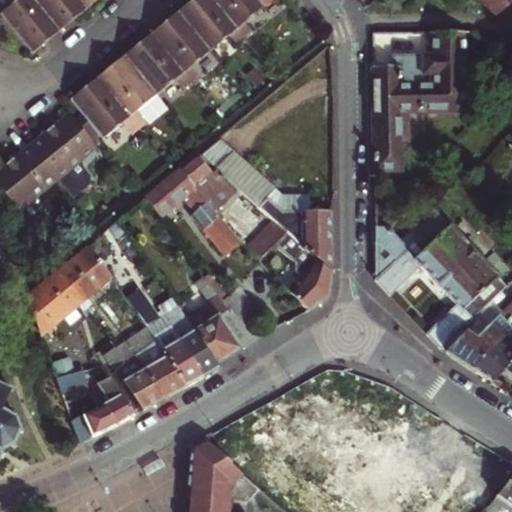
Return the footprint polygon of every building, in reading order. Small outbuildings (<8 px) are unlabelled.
[(59,33),(32,0),(17,0),(0,13),(0,16),(32,55),(59,33)] [(86,11),(77,0),(32,0),(59,33),(86,11)] [(98,0),(77,0),(86,11),(98,0)] [(242,37),(211,0),(192,0),(177,12),(209,51),(228,36),(234,44),(242,37)] [(211,0),(242,37),(250,31),(244,23),(272,0),(211,0)] [(511,0),(481,0),(496,17),(511,2),(511,0)] [(209,51),(177,12),(151,34),(188,81),(196,74),(190,67),(209,51)] [(462,88),(461,33),(426,33),(426,56),(391,56),(391,67),(371,67),(372,172),(395,172),(395,170),(397,170),(397,140),(403,140),(403,111),(462,111),(462,107),(464,107),(464,88),(462,88)] [(188,81),(151,34),(124,56),(155,95),(174,79),(181,87),(188,81)] [(155,95),(124,56),(97,78),(140,130),(166,108),(155,95)] [(264,80),(256,71),(247,78),(256,88),(264,80)] [(200,80),(196,74),(188,81),(193,86),(200,80)] [(140,130),(97,78),(70,101),(82,116),(98,136),(102,140),(122,124),(133,138),(141,131),(140,130)] [(98,136),(82,116),(74,122),(68,114),(29,146),(58,181),(72,198),(88,185),(90,177),(79,163),(96,149),(90,142),(98,136)] [(324,115),(311,116),(311,126),(324,126),(324,115)] [(197,156),(213,170),(232,152),(217,139),(197,156)] [(58,181),(29,146),(0,169),(0,189),(19,213),(58,181)] [(275,189),(232,152),(213,170),(237,191),(257,209),(265,200),(282,214),(300,214),(299,211),(309,212),(309,196),(282,195),(275,189)] [(210,172),(197,156),(179,169),(215,213),(237,191),(213,170),(210,172)] [(215,213),(179,169),(145,199),(160,218),(181,199),(206,227),(202,230),(224,257),(241,243),(215,213)] [(285,233),(330,273),(330,212),(309,212),(299,211),(300,214),(282,214),(265,200),(257,209),(271,221),(285,233)] [(387,203),(372,203),(373,219),(388,219),(387,203)] [(425,335),(438,349),(460,330),(466,324),(487,304),(505,287),(433,210),(400,242),(387,228),(373,228),(374,281),(388,296),(419,267),(455,306),(425,335)] [(273,246),(285,233),(271,221),(245,248),(250,253),(262,258),(273,246)] [(330,273),(285,233),(273,246),(294,264),(294,272),(302,278),(290,295),(307,312),(327,298),(330,273)] [(86,298),(110,278),(88,246),(57,271),(86,308),(91,304),(86,298)] [(86,308),(57,271),(26,297),(41,336),(77,305),(82,312),(86,308)] [(227,297),(208,275),(204,279),(223,301),(227,297)] [(223,301),(204,279),(203,277),(195,283),(209,303),(208,303),(209,305),(186,319),(216,365),(260,337),(251,324),(249,321),(243,325),(223,301)] [(237,287),(233,282),(223,291),(228,296),(237,287)] [(260,317),(237,287),(228,296),(227,297),(223,301),(243,325),(249,321),(251,324),(260,317)] [(202,378),(162,313),(158,315),(142,291),(127,301),(144,327),(154,341),(184,388),(202,378)] [(216,365),(186,319),(173,301),(160,309),(162,313),(202,378),(219,369),(216,365)] [(464,332),(444,353),(468,369),(511,325),(511,302),(499,315),(478,335),(475,339),(464,332)] [(499,315),(487,304),(466,324),(478,335),(499,315)] [(511,325),(468,369),(491,384),(503,372),(511,362),(511,325)] [(114,349),(123,363),(134,356),(154,341),(144,327),(114,349)] [(464,332),(460,330),(438,349),(444,353),(464,332)] [(184,388),(154,341),(134,356),(162,400),(184,388)] [(113,348),(102,355),(113,371),(123,363),(114,349),(113,348)] [(134,356),(123,363),(113,371),(112,371),(141,412),(162,400),(134,356)] [(511,381),(511,362),(503,372),(511,381)] [(134,416),(103,371),(92,378),(111,403),(71,421),(79,443),(115,427),(134,416)] [(82,386),(77,373),(55,379),(61,394),(82,386)] [(0,454),(2,450),(10,446),(12,451),(15,449),(13,445),(15,433),(20,434),(21,431),(16,430),(14,422),(18,420),(17,417),(13,419),(5,415),(7,411),(5,410),(2,414),(0,412),(0,411),(9,393),(10,391),(8,390),(0,386),(0,454)] [(437,425),(425,453),(436,458),(434,463),(469,478),(483,446),(437,425)] [(225,511),(226,510),(226,503),(246,505),(260,490),(204,440),(190,447),(186,500),(207,502),(207,508),(206,511),(225,511)] [(511,511),(511,474),(483,511),(511,511)]
